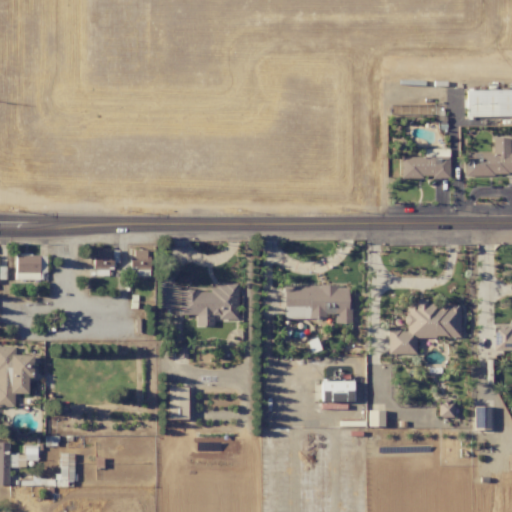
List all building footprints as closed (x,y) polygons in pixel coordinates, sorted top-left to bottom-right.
[(511,89),(465,90),(465,116),(511,116),(511,89)] [(464,154),(464,175),(511,174),(511,153),(509,153),(509,138),(491,138),(491,154),(464,154)] [(448,148),(423,149),(423,156),(399,157),(400,178),(448,177),(448,148)] [(108,249),(94,250),(94,269),(112,268),(112,257),(108,257),(108,249)] [(147,268),(146,249),(130,250),(131,269),(147,268)] [(14,279),(45,279),(46,255),(15,255),(14,279)] [(236,319),(236,285),(209,285),(209,291),(179,291),(179,315),(195,315),(195,326),(212,327),(212,318),(236,319)] [(283,319),(324,319),(324,314),(334,314),(334,324),(349,324),(349,286),(283,286),(283,319)] [(387,353),(415,354),(415,337),(458,337),(458,305),(424,304),(424,302),(404,302),(404,330),(387,329),(387,353)] [(492,351),(511,350),(511,325),(492,326),(492,351)] [(351,401),(351,381),(319,382),(320,402),(351,401)] [(185,387),(166,388),(166,419),(186,419),(185,387)] [(436,417),(452,418),(452,399),(437,399),(436,417)] [(487,406),(473,407),(473,428),(488,428),(487,406)] [(383,411),(367,410),(366,426),(382,427),(383,411)] [(72,454),(59,453),(58,474),(54,474),(54,486),(65,486),(65,480),(72,481),(72,454)]
